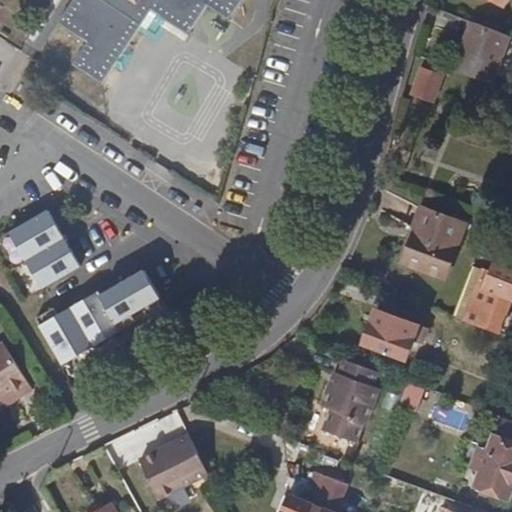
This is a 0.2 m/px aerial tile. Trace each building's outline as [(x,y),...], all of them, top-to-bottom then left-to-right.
[(78,0),(61,26),(89,45),(75,67),(105,88),(145,29),(155,15),(161,19),(192,39),(211,11),(232,26),(249,0),(78,0)] [(155,15),(145,29),(152,34),(161,19),(155,15)] [(453,72),(491,86),(509,38),(479,26),(471,24),(453,72)] [(438,100),(445,70),(420,64),(412,93),(438,100)] [(10,228),(41,287),(83,266),(51,206),(10,228)] [(415,231),(401,265),(442,281),(463,227),(419,209),(411,230),(415,231)] [(476,326),(496,333),(511,293),(511,266),(495,260),(484,288),(490,291),(476,326)] [(151,268),(38,315),(56,358),(169,311),(151,268)] [(378,304),(365,336),(407,353),(420,320),(378,304)] [(0,343),(0,400),(1,400),(5,406),(34,389),(4,341),(0,343)] [(347,353),(341,367),(346,369),(342,379),(332,376),(323,399),(332,402),(324,423),(356,435),(364,416),(367,417),(380,382),(374,380),(379,366),(347,353)] [(346,369),(341,367),(336,365),(332,376),(342,379),(346,369)] [(511,441),(511,418),(503,415),(495,435),(511,441)] [(285,436),(268,430),(272,469),(288,468),(285,436)] [(160,498),(209,473),(189,434),(140,459),(160,498)] [(511,441),(495,435),(489,449),(480,446),(472,465),(482,469),(475,485),(508,498),(511,488),(511,441)] [(332,470),(338,456),(321,450),(315,464),(332,470)] [(316,471),(303,502),(329,511),(336,511),(348,484),(316,471)] [(281,511),(329,511),(303,502),(290,497),(288,496),(281,511)] [(118,511),(112,501),(93,511),(118,511)]
